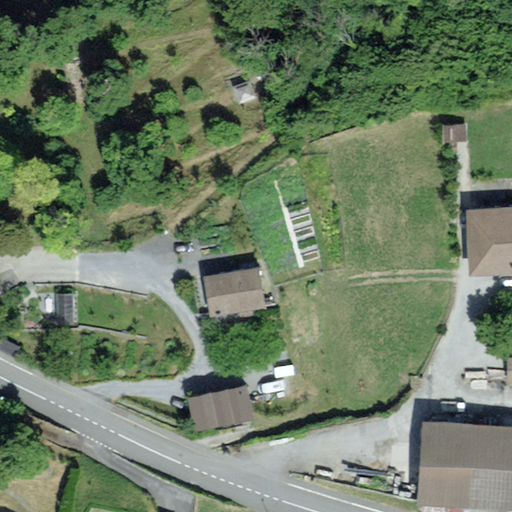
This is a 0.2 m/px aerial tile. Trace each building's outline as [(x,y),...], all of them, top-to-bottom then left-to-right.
[(511,208),(470,211),(473,274),(511,272),(511,208)] [(262,305),(256,271),(206,279),(212,314),(262,305)] [(61,285),(59,314),(79,315),(81,286),(61,285)] [(252,418),(245,389),(191,400),(198,430),(252,418)] [(511,433),(428,431),(427,462),(426,498),(485,500),(511,501),(511,433)]
